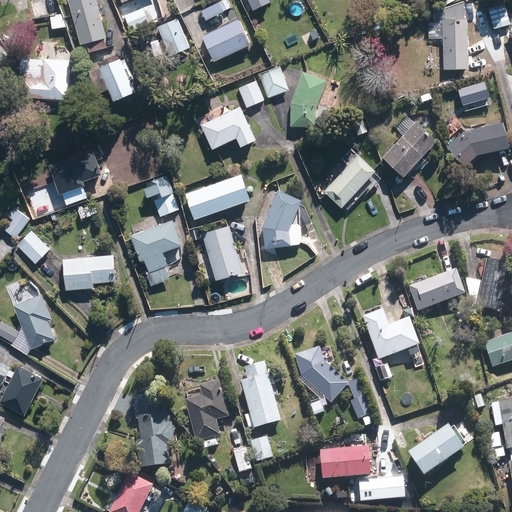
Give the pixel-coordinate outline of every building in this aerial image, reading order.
[(99,0),(73,0),(85,44),(109,38),(99,0)] [(222,0),(202,9),(207,20),(231,9),(226,0),(222,0)] [(506,5),(491,9),(495,27),(511,23),(506,5)] [(145,7),(127,16),(133,30),(152,21),(145,7)] [(178,19),(161,26),(174,55),(190,48),(178,19)] [(241,20),(204,37),(214,58),(251,41),(241,20)] [(471,21),(449,21),(449,69),(471,69),(471,21)] [(0,71),(15,65),(0,48),(0,71)] [(123,59),(103,67),(117,98),(136,90),(123,59)] [(74,62),(50,60),(48,82),(29,80),(28,94),(72,97),(74,62)] [(280,67),(261,74),(270,97),(289,89),(280,67)] [(308,74),(297,103),(296,125),(319,125),(320,107),(329,83),(308,74)] [(255,81),(239,88),(247,107),(263,100),(255,81)] [(246,108),(208,126),(218,147),(243,135),(248,144),(260,138),(246,108)] [(366,118),(356,122),(360,135),(370,131),(366,118)] [(420,124),(389,160),(407,175),(438,140),(420,124)] [(470,164),(483,153),(511,146),(511,134),(510,124),(470,132),(454,146),(470,164)] [(97,153),(53,170),(62,197),(90,187),(87,180),(105,174),(97,153)] [(361,156),(329,192),(346,207),(378,172),(361,156)] [(168,176),(149,184),(156,200),(175,192),(168,176)] [(244,177),(190,198),(197,217),(251,196),(244,177)] [(296,244),(293,229),(305,201),(283,192),(267,228),(270,248),(296,244)] [(96,203),(79,208),(83,219),(99,213),(96,203)] [(31,218),(17,208),(12,215),(16,218),(9,229),(19,236),(31,218)] [(176,222),(135,238),(144,261),(150,258),(155,270),(170,265),(165,252),(185,245),(176,222)] [(232,227),(207,235),(220,277),(245,270),(232,227)] [(34,233),(21,245),(37,262),(50,250),(34,233)] [(119,256),(67,261),(70,288),(98,285),(97,277),(121,274),(119,256)] [(511,299),(511,262),(492,257),(482,303),(510,310),(511,299)] [(463,271),(415,287),(422,308),(470,292),(463,271)] [(47,293),(19,304),(36,345),(59,336),(52,317),(56,315),(47,293)] [(390,310),(369,317),(382,356),(422,343),(414,318),(395,324),(390,310)] [(4,321),(0,327),(0,333),(15,342),(22,331),(4,321)] [(70,335),(67,342),(86,353),(90,346),(70,335)] [(511,335),(486,345),(493,365),(511,358),(511,335)] [(302,354),(307,374),(335,400),(351,382),(328,361),(325,348),(302,354)] [(268,363),(250,368),(253,379),(245,381),(256,424),(282,417),(268,363)] [(46,376),(23,365),(6,401),(29,412),(46,376)] [(225,382),(207,386),(209,395),(191,400),(201,439),(223,433),(219,417),(233,414),(225,382)] [(365,396),(353,401),(360,417),(372,412),(365,396)] [(511,400),(503,402),(511,446),(511,445),(511,400)] [(323,401),(312,404),(316,416),(327,413),(323,401)] [(0,452),(8,436),(2,433),(9,419),(0,414),(0,452)] [(168,414),(145,417),(148,441),(142,441),(145,467),(175,463),(174,455),(180,454),(176,422),(169,423),(168,414)] [(238,422),(229,422),(230,436),(238,435),(238,422)] [(453,424),(412,453),(426,472),(467,443),(453,424)] [(270,437),(252,441),(257,461),(275,456),(270,437)] [(247,447),(235,450),(240,472),(253,469),(247,447)] [(370,450),(324,454),(326,475),(372,471),(370,450)] [(404,467),(384,474),(392,494),(411,487),(404,467)] [(143,511),(155,487),(132,476),(114,511),(143,511)] [(204,511),(206,509),(190,501),(185,511),(187,511),(204,511)]
